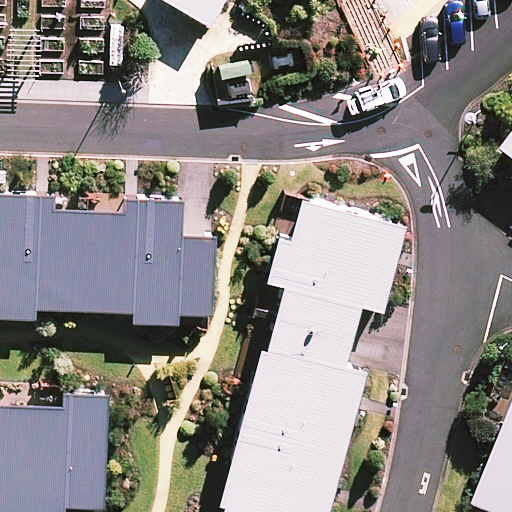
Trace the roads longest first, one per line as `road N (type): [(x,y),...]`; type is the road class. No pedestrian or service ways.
road 1 (residential): [(0,131),(333,144),(402,125)]
road 2 (residential): [(453,265),(414,511)]
road 3 (residential): [(402,125),(441,186),(453,265)]
road 4 (residential): [(511,36),(402,125)]
